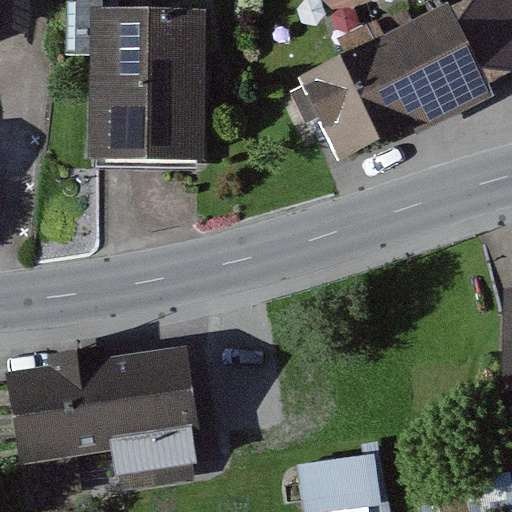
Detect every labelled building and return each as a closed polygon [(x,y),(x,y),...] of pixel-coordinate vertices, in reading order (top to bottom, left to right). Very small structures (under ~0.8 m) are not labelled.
[(511,90),(511,0),(479,0),(321,75),(362,161),(511,90)] [(329,0),(335,16),(381,0),(329,0)] [(217,5),(114,6),(115,148),(219,147),(217,5)] [(226,463),(214,355),(41,373),(52,481),(226,463)] [(391,456),(315,466),(320,511),(336,511),(398,503),(391,456)]
